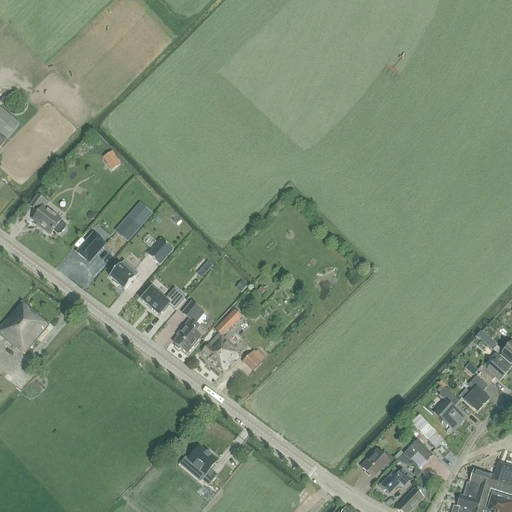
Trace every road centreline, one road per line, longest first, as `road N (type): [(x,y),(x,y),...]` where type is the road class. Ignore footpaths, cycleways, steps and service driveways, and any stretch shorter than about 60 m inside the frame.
road 1 (tertiary): [(373,511),(0,242)]
road 2 (track): [(419,276),(273,442)]
